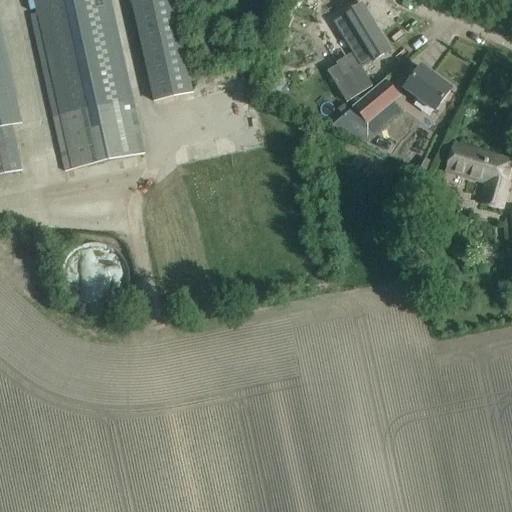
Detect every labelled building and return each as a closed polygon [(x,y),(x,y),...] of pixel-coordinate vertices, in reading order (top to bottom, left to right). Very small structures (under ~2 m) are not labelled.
[(34,0),(38,14),(31,15),(65,172),(144,155),(112,10),(109,0),(34,0)] [(192,93),(171,0),(130,0),(153,102),(192,93)] [(369,55),(373,62),(390,51),(362,6),(345,16),(338,6),(327,13),(332,20),(329,22),(335,32),(347,24),(354,36),(345,42),(356,58),(364,53),(366,57),(369,55)] [(0,177),(21,173),(11,128),(20,126),(0,35),(0,177)] [(347,104),(373,86),(363,71),(347,82),(337,67),(326,73),(347,104)] [(421,68),(409,84),(405,90),(435,112),(451,90),(421,68)] [(280,84),(272,82),(269,92),(279,96),(281,91),(280,84)] [(383,84),(353,110),(366,125),(396,99),(383,84)] [(344,105),(338,110),(343,116),(349,111),(344,105)] [(446,172),(486,184),(480,203),(500,209),(511,169),(511,160),(455,144),(446,172)] [(173,301),(206,294),(185,201),(152,209),(173,301)]
